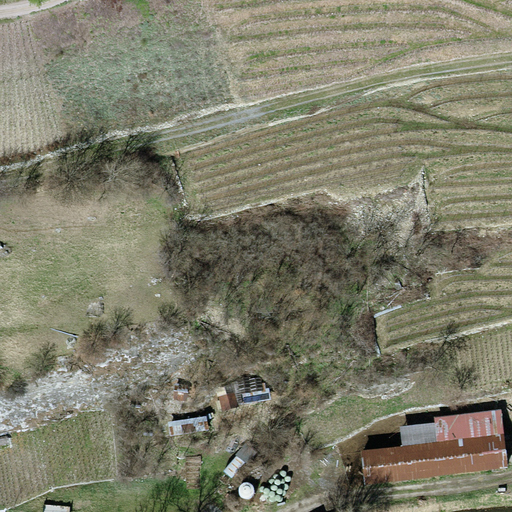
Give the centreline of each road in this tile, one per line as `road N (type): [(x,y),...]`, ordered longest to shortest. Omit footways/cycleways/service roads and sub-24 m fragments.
road 1 (track): [(0,159),(155,137),(391,76),(511,60)]
road 2 (track): [(511,480),(319,511)]
